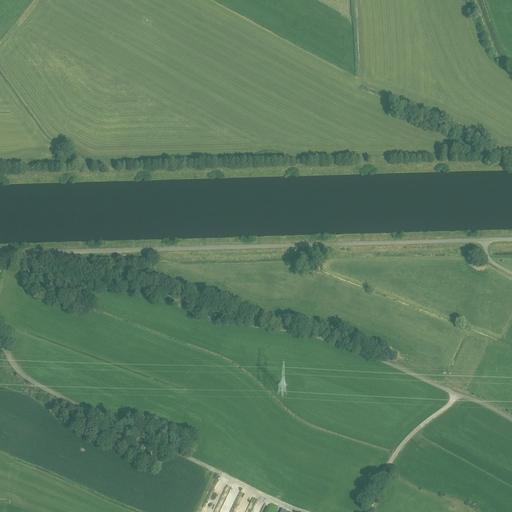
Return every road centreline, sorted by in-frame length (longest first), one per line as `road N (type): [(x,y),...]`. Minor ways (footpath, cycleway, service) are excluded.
road 1 (unclassified): [(9,252),(60,275),(126,282),(313,337),(511,418)]
road 2 (track): [(0,175),(511,163)]
road 3 (unclassified): [(485,240),(9,252)]
road 4 (unclassified): [(0,340),(17,370),(37,384),(296,511)]
road 5 (track): [(367,511),(394,451),(459,391)]
